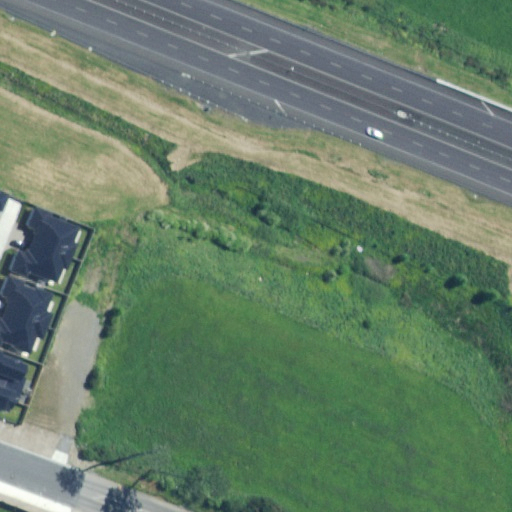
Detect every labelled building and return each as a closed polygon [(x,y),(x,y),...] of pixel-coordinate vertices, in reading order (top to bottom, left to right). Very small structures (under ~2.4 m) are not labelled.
[(29,241),(69,255),(74,242),(71,241),(76,227),(46,216),(48,211),(32,206),(26,225),(31,226),(29,231),(32,232),(29,241)] [(65,268),(69,255),(29,241),(26,249),(23,248),(22,252),(16,250),(9,269),(24,275),(26,271),(55,282),(60,267),(65,268)] [(7,301),(4,310),(47,325),(52,312),(45,310),(50,296),(21,285),(23,280),(7,275),(1,293),(6,295),(4,300),(7,301)] [(42,338),(47,325),(4,310),(1,318),(0,317),(0,341),(1,340),(13,344),(12,347),(29,353),(35,336),(42,338)] [(0,409),(3,401),(8,403),(17,380),(11,378),(15,366),(0,360),(0,409)]
